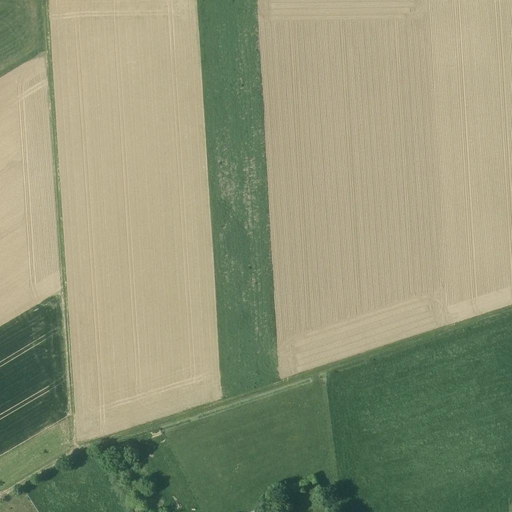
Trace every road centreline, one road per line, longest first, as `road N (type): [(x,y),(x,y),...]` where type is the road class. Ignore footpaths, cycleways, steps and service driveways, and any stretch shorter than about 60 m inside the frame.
road 1 (track): [(74,451),(511,308)]
road 2 (track): [(74,451),(45,0)]
